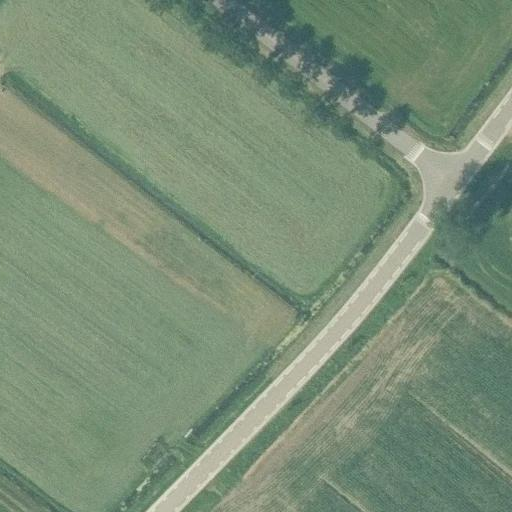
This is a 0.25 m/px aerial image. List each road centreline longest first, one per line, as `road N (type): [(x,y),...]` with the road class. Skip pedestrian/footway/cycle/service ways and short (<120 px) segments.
road 1 (unclassified): [(168,511),(335,334),(455,186)]
road 2 (unclassified): [(455,186),(218,0)]
